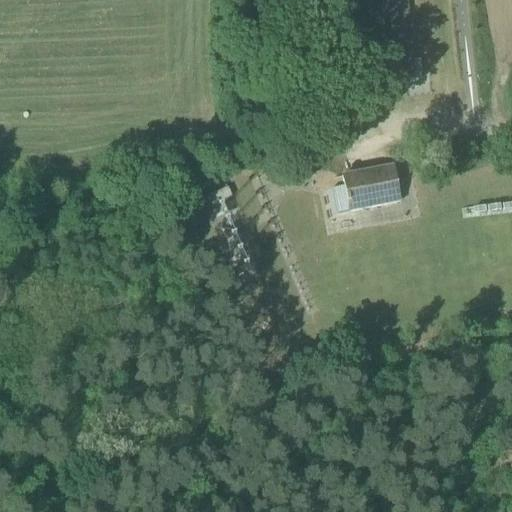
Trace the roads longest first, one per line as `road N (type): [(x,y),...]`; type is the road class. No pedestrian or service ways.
road 1 (track): [(0,502),(21,483),(283,388),(497,336)]
road 2 (track): [(316,148),(246,148),(80,185),(0,184)]
road 3 (unclassified): [(511,132),(316,148)]
